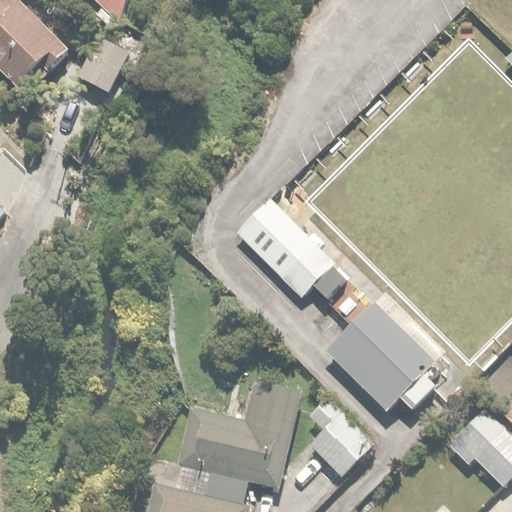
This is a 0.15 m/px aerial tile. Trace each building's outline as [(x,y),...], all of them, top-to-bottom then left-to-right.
[(25,0),(0,0),(0,59),(21,80),(34,67),(41,74),(71,43),(25,0)] [(99,0),(124,20),(130,0),(99,0)] [(340,263),(269,191),(232,228),(302,299),(340,263)] [(0,193),(0,214),(11,204),(0,193)] [(431,366),(368,302),(318,351),(381,414),(431,366)] [(159,478),(151,511),(249,511),(251,504),(245,503),(251,479),(284,487),(308,387),(259,375),(249,416),(195,403),(176,482),(159,478)] [(375,436),(332,392),(309,414),(323,428),(310,440),(340,470),(375,436)] [(511,402),(503,411),(511,419),(511,402)] [(511,478),(511,428),(487,403),(449,441),(471,464),(478,458),(506,485),(511,478)]
